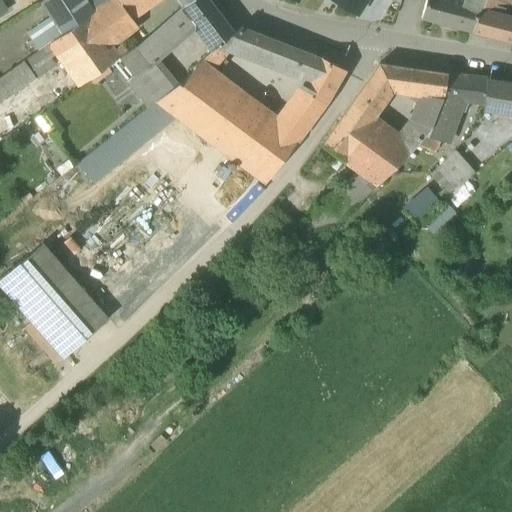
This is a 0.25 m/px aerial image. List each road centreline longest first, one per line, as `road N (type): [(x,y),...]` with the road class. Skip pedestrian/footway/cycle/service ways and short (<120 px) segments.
road 1 (track): [(368,48),(300,163),(203,268),(0,448)]
road 2 (residential): [(402,55),(286,31),(232,0)]
